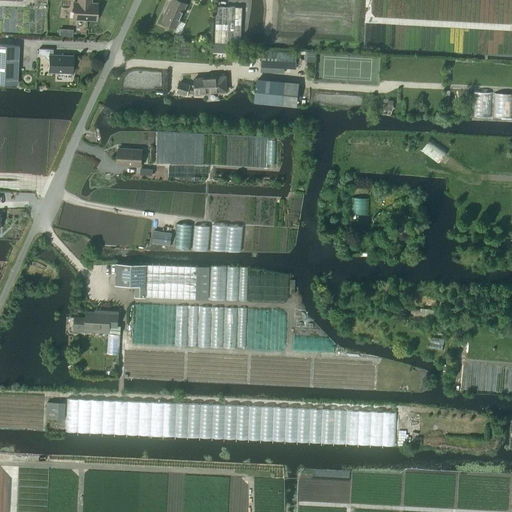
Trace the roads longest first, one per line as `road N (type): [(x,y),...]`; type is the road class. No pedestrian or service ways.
road 1 (unclassified): [(0,305),(137,0)]
road 2 (track): [(0,462),(263,474)]
road 3 (track): [(305,504),(462,511)]
